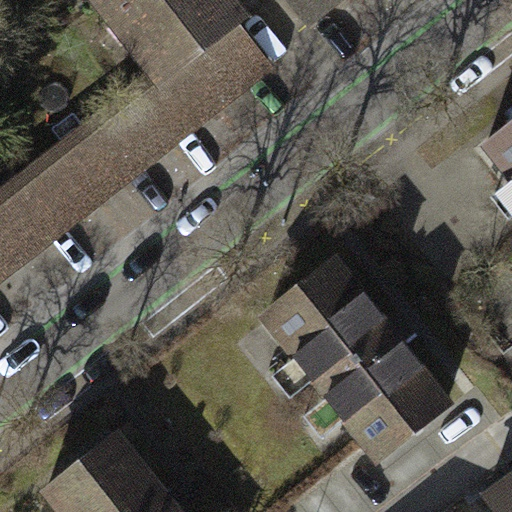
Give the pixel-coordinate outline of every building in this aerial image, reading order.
[(91,0),(149,68),(0,190),(0,281),(278,52),(234,0),(91,0)] [(280,0),(304,29),(339,0),(280,0)] [(511,146),(497,159),(511,177),(511,146)] [(355,268),(277,338),(397,470),(475,399),(355,268)] [(204,511),(148,442),(68,506),(72,511),(204,511)] [(500,511),(511,511),(511,483),(491,499),(500,511)]
